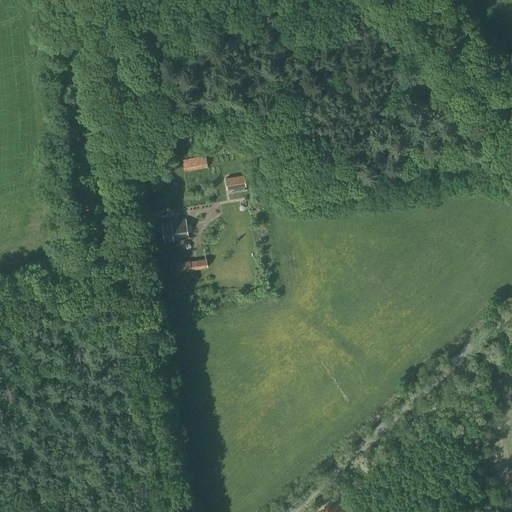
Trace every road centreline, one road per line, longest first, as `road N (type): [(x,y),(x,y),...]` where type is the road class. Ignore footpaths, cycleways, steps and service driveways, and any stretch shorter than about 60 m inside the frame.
road 1 (unclassified): [(290,511),(511,308)]
road 2 (unclassified): [(125,258),(82,0)]
road 3 (unclassified): [(166,511),(125,258)]
road 4 (track): [(511,133),(404,0)]
road 5 (unclassified): [(0,296),(125,258)]
